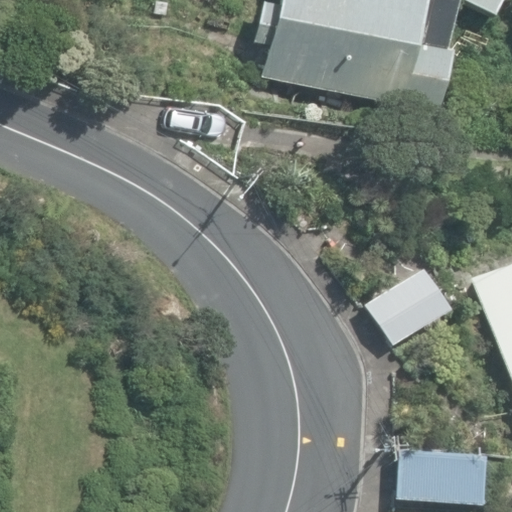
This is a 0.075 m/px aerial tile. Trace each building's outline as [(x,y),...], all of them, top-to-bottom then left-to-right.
[(257,75),(433,110),(445,49),(408,41),(416,0),(271,0),(271,2),(262,0),(256,0),(249,39),(263,42),(257,75)] [(464,0),(489,12),(494,0),(464,0)] [(511,258),(466,278),(511,387),(511,258)] [(360,304),(390,344),(444,308),(416,267),(360,304)] [(391,497),(474,502),(477,452),(394,447),(391,497)]
